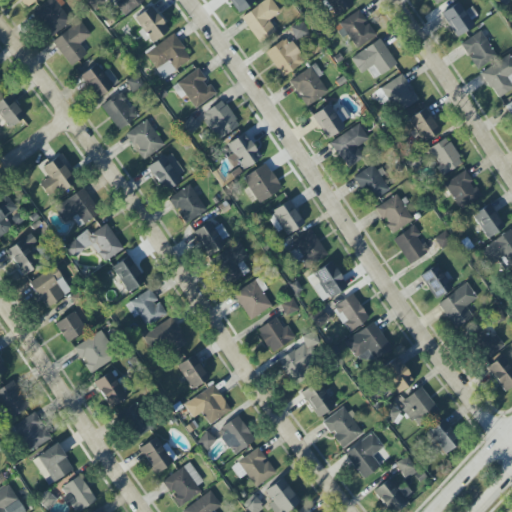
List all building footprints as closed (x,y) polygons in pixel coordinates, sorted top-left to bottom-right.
[(51,37),(70,21),(53,0),(49,0),(32,14),(51,37)] [(118,0),(128,13),(144,0),(118,0)] [(228,0),(238,14),(255,2),(253,0),(228,0)] [(275,31),(268,20),(280,12),(271,0),(266,0),(241,17),(258,43),(275,31)] [(352,5),(349,0),(325,0),(334,15),(352,5)] [(471,8),(464,12),(458,3),(441,13),(454,35),(479,20),(471,8)] [(139,31),(149,45),(168,31),(150,6),(134,19),(142,29),(139,31)] [(334,26),(342,38),(346,35),(356,49),(376,36),(359,10),(334,26)] [(52,39),(69,66),(87,55),(79,43),(90,37),(80,22),(52,39)] [(296,40),(309,33),(302,22),(289,28),(296,40)] [(459,45),(477,70),(497,56),(479,31),(459,45)] [(145,52),(160,78),(190,62),(176,35),(145,52)] [(304,62),(286,37),(264,52),(282,77),(304,62)] [(361,74),(373,66),(380,76),(396,64),(379,39),(350,59),(361,74)] [(511,75),(511,74),(511,73),(511,59),(508,54),(480,74),(497,99),(511,88),(511,75)] [(80,76),(97,98),(118,82),(108,69),(103,73),(96,63),(80,76)] [(289,79),(305,107),(328,94),(318,77),(321,75),(315,65),(289,79)] [(208,86),(197,69),(172,86),(180,98),(185,95),(194,109),(216,95),(210,85),(208,86)] [(418,101),(403,74),(380,87),(395,113),(418,101)] [(119,131),(137,116),(119,92),(100,107),(119,131)] [(24,114),(8,95),(0,101),(0,126),(4,131),(24,114)] [(217,140),(239,125),(221,100),(200,115),(217,140)] [(312,114),(324,139),(346,128),(337,112),(333,114),(329,105),(312,114)] [(438,133),(425,109),(408,118),(421,142),(438,133)] [(200,127),(194,118),(188,122),(188,123),(184,126),(189,134),(200,127)] [(142,161),(164,145),(146,119),(124,135),(142,161)] [(368,140),(359,124),(329,142),(345,169),(363,158),(356,147),(368,140)] [(242,169),(259,159),(243,133),(226,144),(232,154),(227,157),(233,167),(239,164),(242,169)] [(426,150),(442,176),(462,163),(446,138),(426,150)] [(185,180),(171,153),(148,165),(162,192),(185,180)] [(76,179),(59,156),(41,168),(48,177),(39,184),(50,199),(76,179)] [(407,161),(411,169),(422,164),(418,156),(407,161)] [(281,190),(265,164),(242,178),(258,203),(281,190)] [(353,177),(370,203),(389,190),(372,165),(353,177)] [(472,182),(464,170),(443,184),(460,210),(481,196),(472,183),(472,182)] [(167,199),(184,225),(206,211),(188,184),(167,199)] [(54,206),(64,223),(73,218),(78,227),(97,216),(81,190),(54,206)] [(0,236),(12,228),(5,218),(16,209),(4,194),(0,196),(0,236)] [(412,221),(397,194),(375,207),(391,234),(412,221)] [(287,235),(304,223),(288,201),(266,217),(277,231),(281,228),(287,235)] [(504,228),(488,204),(472,215),(487,238),(504,228)] [(214,229),(209,221),(192,233),(207,255),(230,239),(220,224),(214,229)] [(65,245),(72,257),(92,246),(102,262),(122,250),(106,222),(65,245)] [(406,264),(427,253),(418,235),(419,235),(414,226),(393,238),(406,264)] [(297,257),(298,256),(307,268),(327,253),(309,230),(288,246),(297,257)] [(511,265),(511,234),(508,230),(481,251),(492,266),(499,261),(506,271),(511,265)] [(441,250),(452,242),(444,231),(434,239),(441,250)] [(23,276),(41,263),(29,247),(36,242),(29,234),(5,252),(23,276)] [(249,276),(243,259),(246,258),(241,244),(213,255),(223,285),(249,276)] [(143,284),(131,256),(112,265),(125,292),(143,284)] [(312,274),(318,283),(312,287),(323,303),(347,286),(329,261),(312,274)] [(433,299),(451,288),(438,265),(419,275),(433,299)] [(69,294),(55,267),(28,282),(42,308),(69,294)] [(249,320),(271,306),(262,292),(266,289),(258,277),(232,295),(249,320)] [(437,302),(454,329),(472,317),(465,306),(477,298),(467,283),(437,302)] [(133,318),(138,315),(146,327),(166,315),(158,301),(157,301),(150,289),(124,304),(133,318)] [(332,306),(346,332),(368,321),(353,294),(332,306)] [(298,310),(292,299),(280,305),(285,316),(298,310)] [(65,342),(91,327),(79,308),(54,324),(65,342)] [(317,329),(330,318),(322,308),(309,318),(317,329)] [(490,326),(504,321),(500,310),(486,315),(490,326)] [(282,329),(275,317),(255,330),(271,354),(294,338),(286,326),(282,329)] [(152,328),(165,355),(186,345),(173,318),(152,328)] [(391,348),(372,322),(343,343),(354,360),(363,354),(369,363),(391,348)] [(498,335),(490,339),(483,326),(469,333),(482,359),(504,348),(498,335)] [(73,347),(88,374),(115,359),(99,332),(73,347)] [(301,338),(305,346),(278,359),(290,386),(303,381),(299,373),(314,366),(307,350),(319,345),(314,332),(301,338)] [(176,366),(192,389),(208,379),(193,355),(176,366)] [(511,385),(511,360),(508,363),(502,355),(486,365),(502,391),(511,385)] [(413,383),(398,358),(380,369),(395,394),(413,383)] [(127,397),(110,372),(92,383),(110,408),(127,397)] [(29,408),(15,380),(0,388),(0,408),(6,420),(29,408)] [(300,395),(319,418),(335,405),(316,382),(300,395)] [(202,413),(208,424),(230,412),(215,386),(184,403),(192,418),(202,413)] [(438,409),(419,387),(398,405),(417,427),(438,409)] [(132,441),(151,431),(136,403),(118,413),(132,441)] [(393,422),(400,411),(391,405),(384,416),(393,422)] [(321,421),(330,434),(331,433),(341,448),(363,434),(345,406),(321,421)] [(26,452),(50,439),(36,413),(11,426),(26,452)] [(234,456),(255,440),(236,416),(215,432),(234,456)] [(440,455),(458,444),(444,420),(426,431),(440,455)] [(197,443),(207,450),(215,440),(205,432),(197,443)] [(344,452),(362,479),(379,468),(371,455),(383,448),(373,433),(344,452)] [(154,474),(177,460),(167,444),(162,447),(156,437),(138,448),(154,474)] [(31,459),(47,486),(72,470),(56,444),(31,459)] [(238,479),(247,474),(254,487),(274,474),(259,449),(230,465),(238,479)] [(416,472),(406,457),(395,465),(405,480),(416,472)] [(205,487),(189,462),(161,481),(170,495),(171,494),(178,505),(205,487)] [(74,511),(76,511),(95,503),(81,476),(58,487),(68,506),(71,505),(74,511)] [(372,493),(392,511),(395,511),(412,494),(400,483),(396,487),(386,477),(372,493)] [(273,502),(268,506),(273,511),(286,511),(299,502),(280,478),(264,491),(273,502)] [(0,511),(24,511),(8,485),(0,489),(0,511)] [(55,499),(46,491),(40,499),(49,506),(55,499)] [(213,511),(220,506),(210,491),(181,511),(182,511),(213,511)] [(246,507),(251,511),(257,511),(263,506),(253,499),(246,507)]
